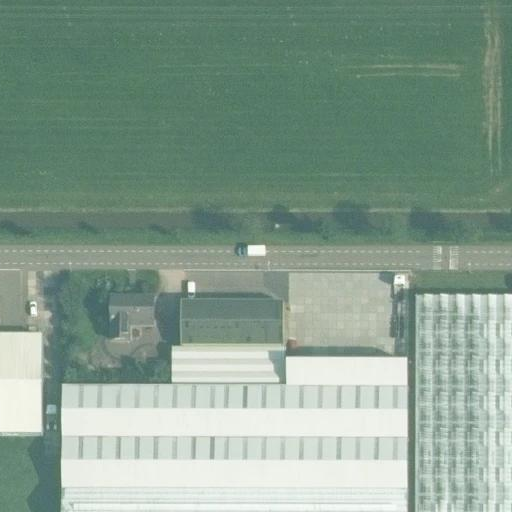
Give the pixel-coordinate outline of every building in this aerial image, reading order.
[(131,342),(131,328),(154,328),(154,298),(112,298),(112,327),(112,342),(131,342)] [(181,304),(181,349),(283,349),(283,304),(181,304)] [(511,511),(511,304),(427,304),(416,304),(415,511),(511,511)] [(0,336),(0,436),(43,437),(43,337),(0,336)] [(285,349),(283,349),(181,349),(172,349),(172,388),(285,388),(285,349)] [(155,362),(155,376),(169,376),(169,362),(155,362)] [(62,390),(62,511),(408,511),(409,365),(287,364),(287,390),(62,390)]
